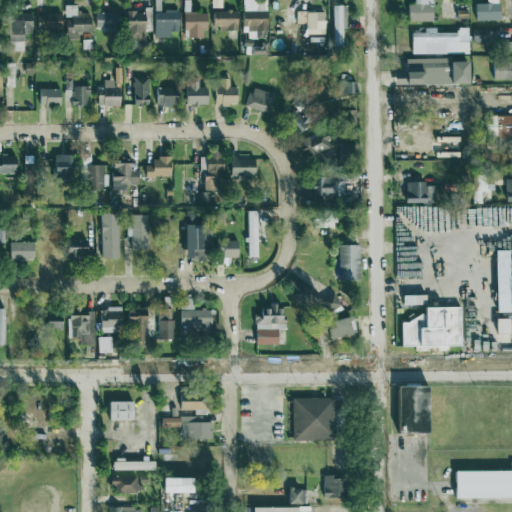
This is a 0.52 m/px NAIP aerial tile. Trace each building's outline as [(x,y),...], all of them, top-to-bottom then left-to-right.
[(209,0),(210,8),(221,8),(220,0),(209,0)] [(264,31),(264,0),(241,0),(241,38),(257,39),(257,31),(264,31)] [(407,0),(407,22),(430,22),(430,0),(407,0)] [(497,20),(496,0),(484,0),(485,3),(474,4),(474,21),(497,20)] [(76,40),(76,32),(88,32),(88,13),(75,13),(75,5),(63,5),(63,19),(65,19),(64,39),(76,40)] [(342,5),(330,5),(331,47),(343,47),(342,5)] [(211,30),(235,30),(235,10),(211,11),(211,30)] [(176,31),(176,11),(152,11),(153,37),(168,37),(168,31),(176,31)] [(300,35),(323,35),(323,11),(295,12),(295,24),(299,24),(300,35)] [(94,12),(93,30),(116,30),(116,12),(94,12)] [(143,12),(124,12),(124,41),(143,40),(143,12)] [(183,38),(201,37),(201,29),(205,29),(204,12),(183,12),(183,38)] [(29,13),(5,14),(6,51),(21,50),(21,33),(30,33),(29,13)] [(59,14),(35,15),(35,32),(60,31),(59,14)] [(468,42),(455,42),(456,33),(434,32),(434,28),(424,28),(423,33),(410,33),(410,54),(467,54),(468,42)] [(491,44),(492,29),(471,29),(471,43),(491,44)] [(392,85),(466,84),(466,62),(446,62),(446,59),(404,59),(404,72),(392,72),(392,85)] [(491,79),(511,79),(511,62),(491,62),(491,79)] [(132,78),(132,105),(147,105),(146,77),(132,78)] [(228,79),(218,79),(218,87),(213,87),(213,105),(234,105),(234,86),(228,86),(228,79)] [(117,106),(117,88),(111,88),(111,80),(102,80),(102,88),(95,88),(95,106),(117,106)] [(197,87),(197,82),(184,81),(183,106),(204,106),(205,87),(197,87)] [(354,82),(337,82),(337,94),(354,94),(354,82)] [(86,104),(87,85),(63,85),(63,103),(86,104)] [(174,87),(154,87),(155,105),(175,105),(174,87)] [(267,114),(272,94),(249,87),(244,107),(267,114)] [(58,89),(37,89),(37,104),(58,104),(58,89)] [(307,121),(291,109),(290,111),(283,106),(275,116),(298,133),(307,121)] [(356,123),(355,110),(341,111),(341,124),(356,123)] [(484,141),(511,140),(511,115),(483,116),(484,141)] [(326,153),(325,135),(298,137),(300,155),(326,153)] [(200,191),(222,191),(221,151),(207,152),(207,157),(200,157),(200,191)] [(13,156),(0,155),(0,173),(13,173),(13,156)] [(73,155),(53,155),(52,177),(72,178),(73,155)] [(168,158),(150,158),(150,166),(143,165),(143,177),(168,177),(168,158)] [(253,177),(252,158),(228,158),(228,177),(253,177)] [(125,189),(125,185),(137,184),(136,170),(129,170),(128,159),(112,160),(113,172),(110,172),(110,190),(125,189)] [(101,190),(102,167),(83,166),(82,178),(85,178),(85,189),(101,190)] [(480,204),(480,191),(491,191),(492,177),(470,177),(469,203),(480,204)] [(340,196),(341,179),(311,178),(311,195),(340,196)] [(404,205),(434,204),(434,186),(423,186),(423,182),(403,182),(404,205)] [(246,257),(256,257),(255,211),(245,211),(246,257)] [(183,261),(203,261),(203,228),(194,228),(194,212),(183,212),(183,261)] [(100,258),(117,258),(116,213),(99,213),(100,258)] [(334,215),(312,214),(311,228),(334,229),(334,215)] [(147,215),(130,215),(129,250),(146,250),(147,215)] [(85,239),(65,239),(65,259),(85,258),(85,239)] [(235,241),(216,241),(216,257),(235,257),(235,241)] [(32,242),(8,242),(8,261),(32,261),(32,242)] [(357,245),(337,245),(337,280),(357,280),(357,245)] [(494,314),(509,313),(508,250),(493,250),(494,314)] [(315,297),(301,277),(285,289),(300,309),(315,297)] [(325,317),(340,310),(333,294),(318,300),(325,317)] [(424,295),(400,296),(400,305),(424,305),(424,295)] [(155,340),(170,339),(170,299),(161,300),(161,309),(155,309),(155,340)] [(178,299),(178,333),(210,333),(210,310),(191,310),(191,299),(178,299)] [(253,344),(276,345),(276,330),(282,330),(283,307),(259,307),(259,314),(254,314),(253,344)] [(460,347),(460,308),(422,307),(422,319),(399,319),(399,347),(415,347),(460,347)] [(118,308),(98,309),(98,333),(119,333),(118,308)] [(93,310),(66,309),(65,337),(77,338),(77,345),(92,346),(93,310)] [(132,341),(145,341),(146,311),(126,311),(125,324),(133,325),(132,341)] [(60,330),(59,312),(43,313),(43,331),(60,330)] [(332,328),(326,329),(328,340),(353,334),(349,317),(330,321),(332,328)] [(95,337),(95,353),(110,353),(109,337),(95,337)] [(427,387),(395,386),(395,434),(426,434),(427,387)] [(204,397),(178,397),(178,410),(204,410),(204,397)] [(290,399),(291,441),(332,440),(331,398),(290,399)] [(131,402),(106,402),(106,420),(131,420),(131,402)] [(200,418),(159,417),(159,428),(179,428),(179,439),(210,440),(210,423),(200,423),(200,418)] [(111,470),(153,471),(153,461),(111,460),(111,470)] [(511,471),(453,472),(453,499),(511,498),(511,471)] [(135,493),(135,476),(110,477),(110,494),(135,493)] [(341,476),(321,477),(321,497),(342,497),(341,476)] [(190,493),(190,478),(160,479),(160,494),(190,493)] [(304,489),(286,489),(286,504),(304,505),(304,489)]
